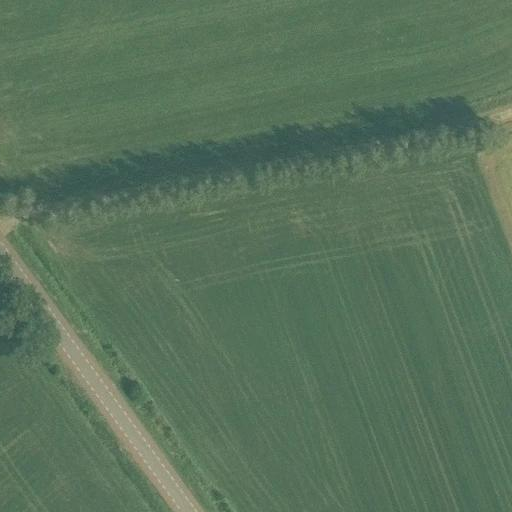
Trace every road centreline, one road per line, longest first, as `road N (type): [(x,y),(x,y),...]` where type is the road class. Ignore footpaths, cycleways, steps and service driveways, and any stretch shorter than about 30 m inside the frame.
road 1 (unknown): [(0,215),(457,127),(511,107)]
road 2 (secondary): [(187,511),(0,256)]
